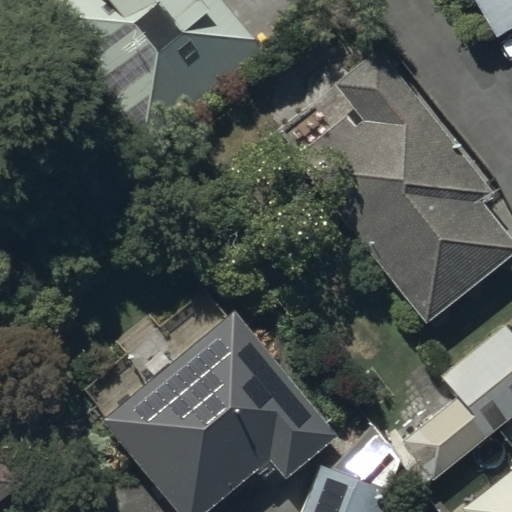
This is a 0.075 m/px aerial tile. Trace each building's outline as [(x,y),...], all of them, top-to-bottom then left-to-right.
[(26,0),(143,143),(266,42),(231,0),(26,0)] [(511,12),(511,0),(488,0),(500,20),(511,12)] [(355,102),(296,148),(426,312),(511,244),(511,224),(482,186),(492,178),(380,36),(333,74),(355,102)] [(46,159),(92,216),(137,180),(109,145),(119,137),(105,120),(93,129),(89,124),(46,159)] [(139,354),(150,367),(102,406),(186,511),(188,511),(253,460),(259,467),(275,455),(284,466),(339,421),(279,347),(287,341),(264,312),(256,319),(236,295),(172,349),(161,336),(139,354)] [(511,403),(511,318),(507,313),(437,369),(453,390),(403,430),(431,466),(511,403)] [(0,511),(15,511),(55,481),(0,412),(0,511)] [(330,458),(320,455),(298,511),(378,511),(389,482),(414,459),(373,417),(330,458)] [(511,511),(511,453),(459,495),(472,511),(511,511)]
